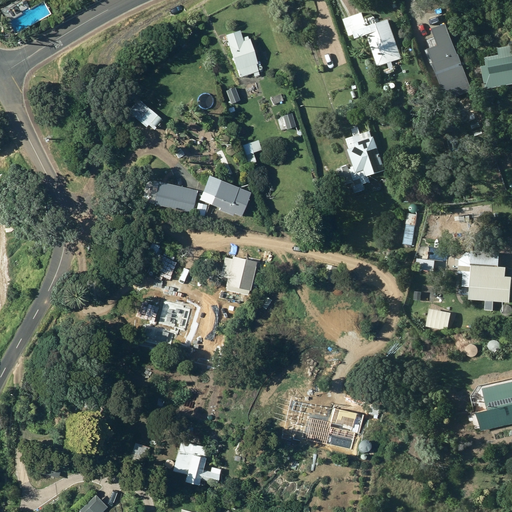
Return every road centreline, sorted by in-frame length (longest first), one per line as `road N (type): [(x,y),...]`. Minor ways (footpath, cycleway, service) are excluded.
road 1 (unclassified): [(0,81),(59,202),(64,239),(43,302),(0,382)]
road 2 (residential): [(122,0),(0,74)]
